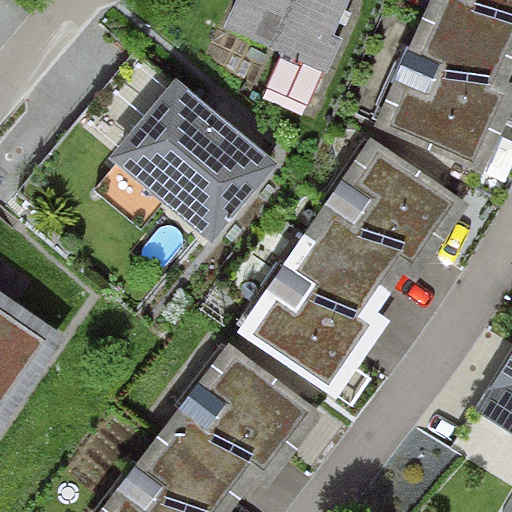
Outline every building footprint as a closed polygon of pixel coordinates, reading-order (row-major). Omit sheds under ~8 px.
[(349,0),(234,0),(223,27),(326,73),(343,36),(335,32),(349,0)] [(511,0),(424,0),(421,8),(511,47),(511,0)] [(397,71),(376,118),(487,166),(511,108),(511,73),(511,70),(511,49),(420,10),(404,46),(437,61),(427,84),(397,71)] [(171,67),(101,148),(205,238),(276,156),(171,67)] [(468,198),(369,129),(340,171),(367,190),(352,211),(323,190),(300,223),(389,285),(402,267),(414,276),(468,198)] [(264,280),(234,321),(334,391),(388,313),(375,304),(388,286),(299,224),(276,257),(305,278),(291,299),(264,280)] [(0,392),(45,331),(0,298),(0,392)] [(511,332),(442,449),(511,490),(511,332)] [(324,407),(228,334),(197,375),(223,395),(207,415),(179,393),(155,425),(241,491),(254,473),(266,483),(324,407)] [(116,480),(91,511),(229,511),(226,510),(239,492),(153,427),(129,458),(158,480),(142,500),(116,480)]
